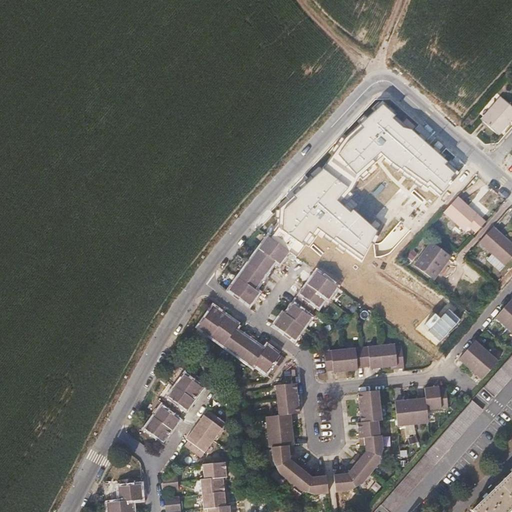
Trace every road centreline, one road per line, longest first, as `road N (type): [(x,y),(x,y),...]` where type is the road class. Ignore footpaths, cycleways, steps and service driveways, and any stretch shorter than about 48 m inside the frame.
road 1 (residential): [(198,279),(377,85),(411,100),(488,167)]
road 2 (residential): [(340,386),(440,372),(511,287)]
road 3 (residential): [(108,432),(198,279)]
road 4 (residential): [(406,511),(511,393)]
road 5 (residential): [(307,389),(310,443),(335,452),(344,438),(340,386)]
